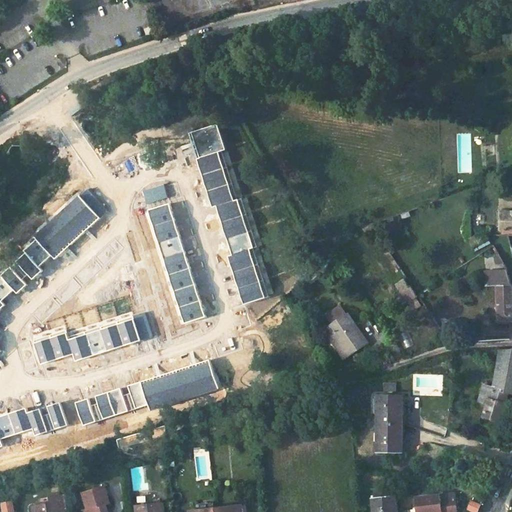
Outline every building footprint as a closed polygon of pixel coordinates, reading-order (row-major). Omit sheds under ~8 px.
[(511,211),(503,211),(502,236),(511,236),(511,211)] [(325,273),(338,266),(333,260),(322,268),(325,273)] [(503,261),(497,262),(500,321),(511,320),(511,285),(508,270),(504,262),(503,261)] [(409,300),(415,310),(422,305),(417,296),(409,300)] [(336,334),(351,358),(370,345),(366,339),(363,342),(359,336),(363,334),(350,315),(349,316),(343,307),(328,317),(333,326),(331,327),(336,334)] [(453,327),(443,332),(448,338),(457,333),(453,327)] [(351,358),(336,334),(330,338),(346,362),(351,358)] [(391,344),(400,358),(407,354),(397,339),(391,344)] [(511,349),(503,349),(495,394),(491,393),(489,399),(488,398),(481,418),(500,425),(510,396),(511,396),(511,349)] [(403,391),(378,391),(379,446),(403,446),(403,391)] [(103,489),(81,496),(85,511),(106,511),(105,508),(108,507),(103,489)] [(31,507),(31,511),(68,511),(67,495),(48,498),(49,505),(31,507)] [(454,511),(453,495),(419,498),(420,511),(454,511)] [(399,511),(398,498),(375,501),(375,511),(399,511)] [(2,511),(15,511),(14,500),(2,501),(2,511)]
